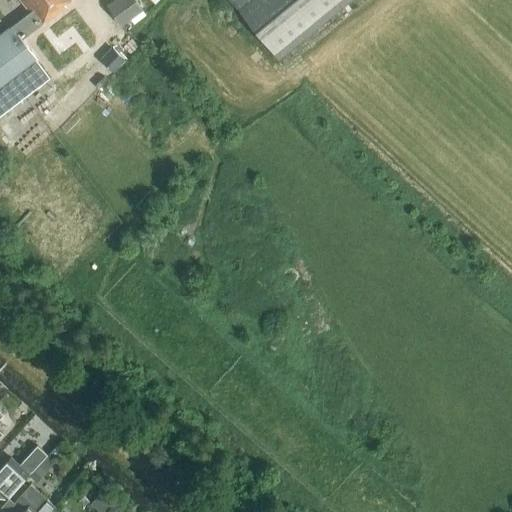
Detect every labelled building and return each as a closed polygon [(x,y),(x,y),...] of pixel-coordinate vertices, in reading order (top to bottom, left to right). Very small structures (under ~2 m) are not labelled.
[(17,0),(28,13),(0,34),(0,117),(50,79),(42,68),(43,67),(24,41),(67,8),(65,5),(71,0),(17,0)] [(116,20),(138,4),(135,0),(116,0),(107,7),(116,20)] [(229,0),(279,61),(353,0),(229,0)] [(0,497),(3,498),(6,501),(47,455),(37,447),(20,466),(11,459),(0,471),(0,497)] [(46,473),(38,466),(29,476),(36,483),(46,473)] [(36,511),(47,500),(31,486),(15,504),(24,511),(23,511),(36,511)]
